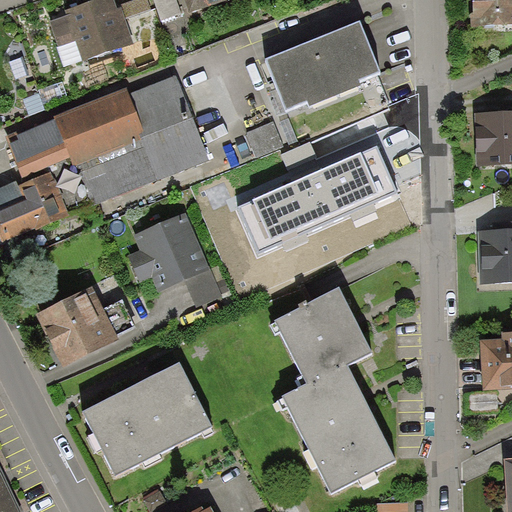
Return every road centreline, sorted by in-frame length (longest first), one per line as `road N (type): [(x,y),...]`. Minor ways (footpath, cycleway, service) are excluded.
road 1 (residential): [(442,461),(430,0)]
road 2 (residential): [(85,511),(0,345)]
